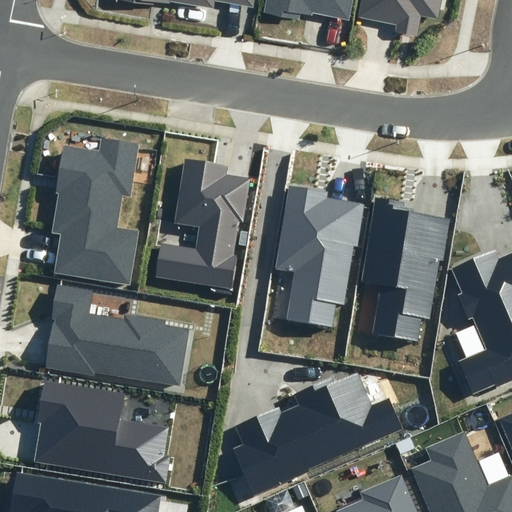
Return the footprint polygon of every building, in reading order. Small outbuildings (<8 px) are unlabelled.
[(129,0),(153,4),(154,1),(170,4),(170,2),(214,9),(215,1),(254,8),(255,0),(129,0)] [(349,20),(352,0),(266,0),(263,13),(299,20),(300,13),(312,15),(313,13),(349,20)] [(360,0),(357,18),(396,25),(394,33),(418,37),(422,16),(437,19),(440,0),(360,0)] [(130,284),(139,231),(118,227),(123,196),(130,197),(139,144),(101,137),(98,150),(63,144),(55,194),(58,194),(52,232),(62,234),(55,272),(130,284)] [(243,222),(250,179),(226,176),(228,166),(186,159),(175,222),(199,226),(196,248),(160,242),(155,278),(233,290),(239,255),(235,254),(240,221),(243,222)] [(327,192),(289,186),(276,268),(295,271),(287,319),(332,326),(336,303),(345,305),(354,247),(358,247),(365,204),(326,198),(327,192)] [(405,201),(374,196),(359,281),(379,285),(371,333),(418,341),(422,317),(429,318),(439,260),(444,261),(451,219),(413,212),(413,209),(404,207),(405,201)] [(458,361),(473,394),(511,376),(511,252),(499,258),(495,249),(451,268),(461,292),(457,294),(469,320),(472,318),(486,349),(458,361)] [(94,373),(181,387),(191,328),(166,324),(167,320),(125,313),(124,318),(90,313),(94,291),(57,285),(52,319),(53,319),(45,367),(94,375),(94,373)] [(233,448),(253,495),(309,471),(308,469),(403,429),(389,397),(371,405),(358,373),(336,383),(334,377),(293,394),(297,405),(281,412),(279,408),(235,426),(242,444),(233,448)] [(125,395),(44,380),(37,422),(41,423),(34,462),(166,485),(171,456),(165,455),(170,427),(121,419),(125,395)] [(511,413),(500,419),(511,446),(511,413)] [(511,511),(511,475),(488,486),(465,431),(425,449),(431,461),(412,468),(430,511),(511,511)] [(158,511),(161,495),(16,472),(9,511),(158,511)] [(335,510),(336,511),(417,511),(402,474),(359,492),(362,500),(335,510)]
